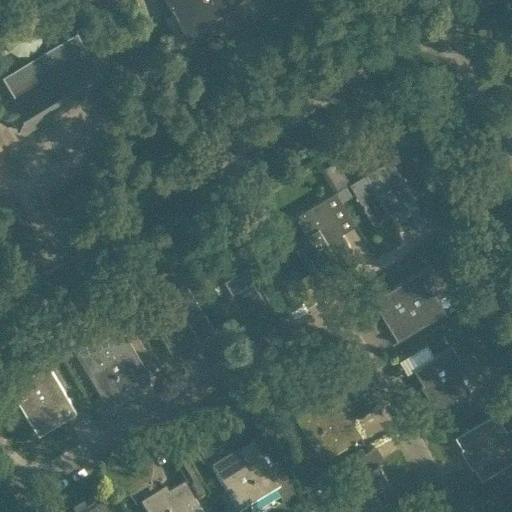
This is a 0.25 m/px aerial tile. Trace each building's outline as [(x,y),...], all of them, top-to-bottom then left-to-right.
[(169,0),(188,31),(239,0),(169,0)] [(36,33),(29,18),(6,28),(13,43),(24,38),(36,33)] [(4,99),(23,130),(107,79),(105,76),(119,67),(104,43),(90,51),(85,43),(76,28),(2,73),(14,93),(4,99)] [(390,155),(349,180),(362,201),(361,202),(363,206),(364,205),(373,220),(397,206),(402,214),(419,203),(390,155)] [(349,180),(335,158),(324,165),(337,188),(346,182),(349,180)] [(455,174),(460,183),(473,175),(467,166),(455,174)] [(292,240),(299,252),(309,269),(335,254),(335,253),(350,243),(322,197),(295,213),(306,231),(292,240)] [(447,252),(459,245),(452,234),(440,241),(447,252)] [(283,285),(257,242),(241,252),(248,263),(225,278),(233,292),(230,293),(241,311),(283,285)] [(428,279),(431,277),(429,272),(424,275),(421,269),(431,263),(430,262),(372,297),(397,337),(392,340),(392,341),(446,309),(428,279)] [(213,326),(202,309),(184,278),(157,295),(168,312),(154,321),(162,335),(172,352),(199,336),(198,335),(213,326)] [(75,345),(74,345),(77,348),(93,376),(104,393),(133,375),(130,369),(141,362),(131,345),(128,339),(118,324),(132,316),(130,313),(117,291),(103,300),(116,320),(75,345)] [(74,345),(75,345),(65,327),(51,335),(64,357),(75,350),(77,348),(74,345)] [(48,336),(37,342),(43,353),(54,347),(52,343),(48,336)] [(438,406),(456,396),(470,387),(454,362),(460,358),(451,343),(431,355),(414,365),(438,406)] [(9,384),(33,423),(38,432),(58,421),(56,417),(62,414),(58,407),(70,400),(47,362),(9,384)] [(320,457),(355,437),(361,433),(335,390),(295,414),(305,431),(320,457)] [(264,403),(272,417),(286,408),(278,395),(264,403)] [(494,410),(472,423),(455,434),(463,447),(466,446),(475,462),(473,463),(481,477),(498,467),(511,457),(511,424),(506,428),(494,410)] [(235,511),(243,511),(275,494),(281,505),(295,497),(283,478),(275,483),(263,464),(253,447),(212,472),(222,489),(235,511)] [(378,460),(361,471),(337,485),(347,501),(355,496),(364,511),(386,511),(385,509),(401,499),(400,497),(396,500),(383,478),(387,475),(378,460)] [(315,463),(299,466),(301,476),(317,474),(315,463)] [(206,498),(198,484),(193,487),(190,489),(197,503),(206,498)] [(198,511),(195,505),(184,488),(146,511),(143,507),(140,508),(142,511),(198,511)]
